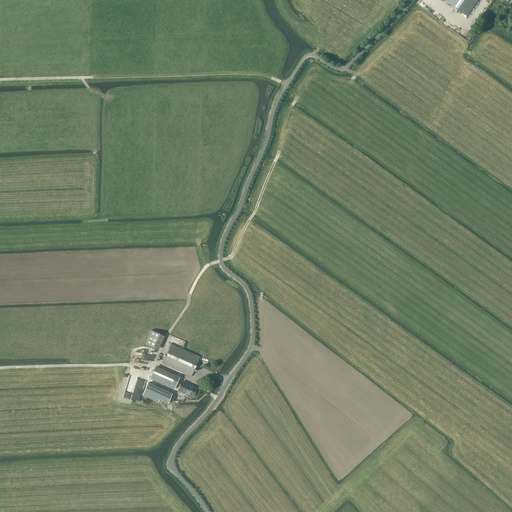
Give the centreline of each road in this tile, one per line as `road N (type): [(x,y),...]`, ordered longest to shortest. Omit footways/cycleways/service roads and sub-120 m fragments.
road 1 (unclassified): [(207,511),(170,464),(253,338),(248,289),(223,267),(223,237),(301,60),(311,54),(344,68),(410,0)]
road 2 (track): [(0,367),(151,361),(196,379),(202,368),(227,380)]
road 3 (track): [(286,85),(248,74),(81,77)]
road 4 (track): [(365,73),(351,81),(309,75),(256,207)]
road 5 (track): [(256,207),(231,257),(206,265),(196,279),(155,362)]
